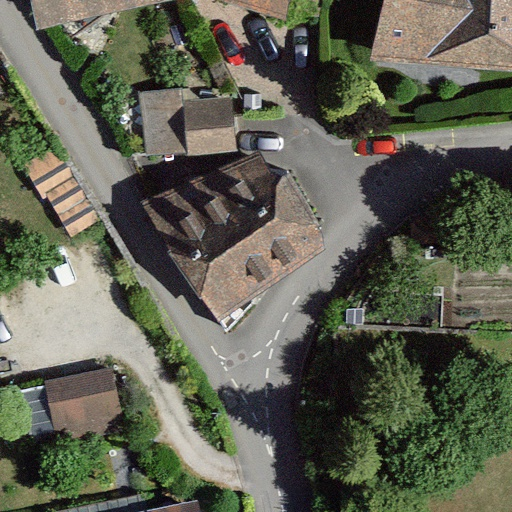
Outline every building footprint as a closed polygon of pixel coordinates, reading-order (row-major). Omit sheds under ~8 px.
[(30,0),(36,27),(163,0),(228,0),(281,16),(314,20),(319,0),(30,0)] [(511,0),(386,0),(379,60),(511,75),(511,0)] [(182,95),(142,100),(149,161),(233,151),(228,107),(184,112),(182,95)] [(55,155),(24,174),(42,206),(47,204),(69,242),(96,226),(55,155)] [(254,158),(143,206),(218,323),(300,272),(320,242),(284,180),(254,158)] [(46,393),(57,447),(117,435),(106,381),(46,393)]
